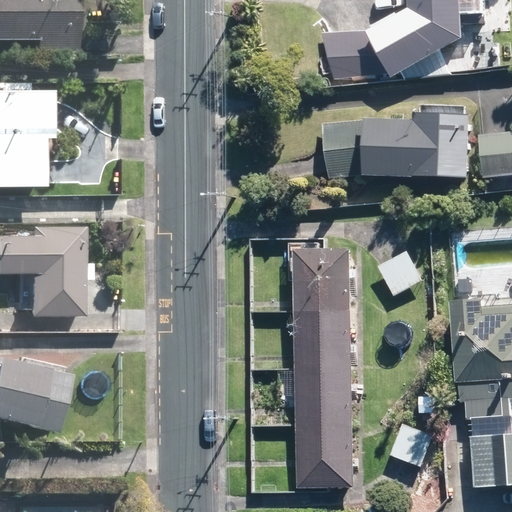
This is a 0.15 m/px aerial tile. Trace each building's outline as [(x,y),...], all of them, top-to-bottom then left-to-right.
[(0,0),(0,40),(36,40),(36,57),(71,56),(70,0),(0,0)] [(372,30),(374,34),(335,38),(339,76),(391,70),(394,75),(459,37),(458,13),(484,12),(482,0),(409,0),(410,8),(372,30)] [(40,100),(0,100),(0,191),(33,191),(32,141),(40,141),(40,100)] [(368,123),(367,125),(327,131),(334,176),(365,172),(463,177),(466,128),(368,123)] [(511,134),(481,138),(484,176),(511,172),(511,134)] [(26,245),(0,244),(0,275),(27,275),(27,317),(78,317),(77,234),(26,235),(26,245)] [(352,249),(295,250),(299,489),(356,488),(352,249)] [(427,283),(409,251),(378,269),(396,300),(427,283)] [(480,305),(456,306),(468,489),(511,486),(511,307),(480,310),(480,305)] [(61,379),(0,366),(0,421),(49,432),(61,379)] [(430,435),(400,425),(389,457),(418,467),(430,435)]
